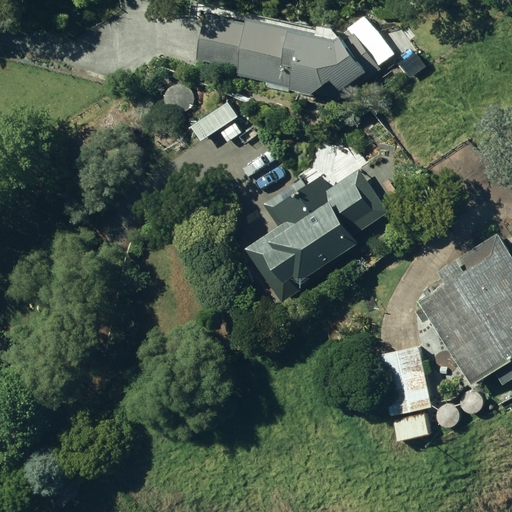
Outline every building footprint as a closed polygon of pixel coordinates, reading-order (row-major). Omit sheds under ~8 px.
[(258,16),(216,6),(204,55),(238,63),(237,70),(286,82),(286,79),(322,87),(347,70),(353,80),(379,62),(356,26),(351,28),(308,18),(307,22),(260,10),(258,16)] [(231,101),(188,130),(197,143),(240,115),(231,101)] [(258,241),(293,294),(325,273),(324,270),(358,247),(356,244),(370,236),(365,227),(396,207),(366,162),(338,180),(329,170),(292,196),(286,188),(268,199),(285,223),(258,241)] [(438,313),(481,380),(504,367),(511,378),(511,239),(506,229),(449,265),(455,275),(425,294),(430,302),(422,307),(430,318),(438,313)] [(385,350),(399,411),(440,402),(426,341),(385,350)] [(401,416),(405,437),(438,429),(432,409),(401,416)]
